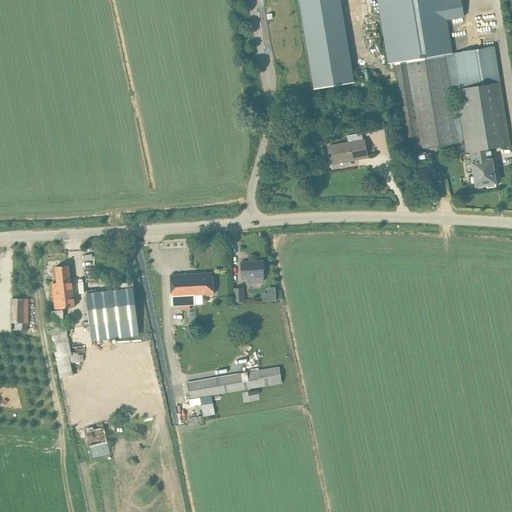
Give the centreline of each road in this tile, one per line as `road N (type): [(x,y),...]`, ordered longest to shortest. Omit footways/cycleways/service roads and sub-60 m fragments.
road 1 (tertiary): [(0,237),(356,216),(511,222)]
road 2 (unknown): [(243,222),(269,121),(253,0)]
